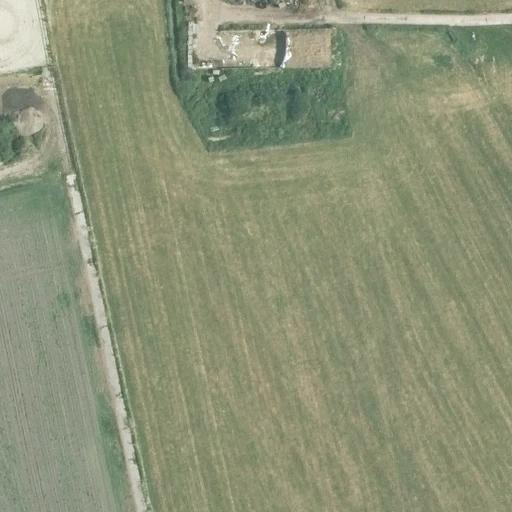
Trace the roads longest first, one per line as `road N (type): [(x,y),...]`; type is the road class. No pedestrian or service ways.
road 1 (track): [(142,511),(32,0)]
road 2 (track): [(198,0),(222,20),(511,17)]
